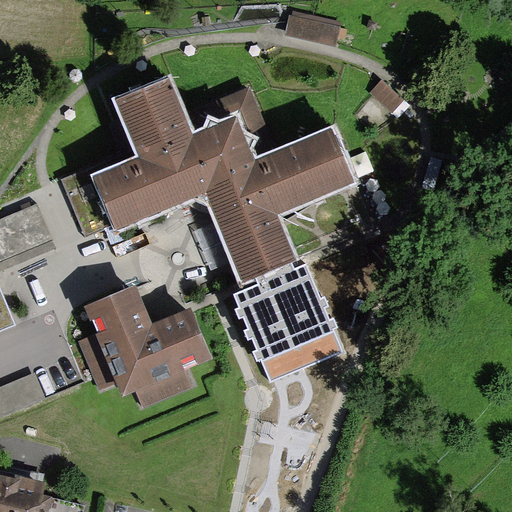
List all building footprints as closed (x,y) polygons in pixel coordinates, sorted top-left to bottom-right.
[(337,31),(289,19),(285,34),(334,46),(337,31)] [(140,161),(79,187),(99,235),(207,189),(248,286),(240,289),(263,343),(322,318),(276,211),(347,181),(326,132),(279,152),(254,93),(178,125),(160,83),(115,102),(140,161)] [(401,108),(377,85),(368,95),(391,118),(401,108)] [(34,208),(0,222),(0,268),(51,246),(34,208)] [(140,297),(89,320),(103,350),(92,355),(107,386),(120,380),(128,398),(148,389),(157,408),(205,385),(200,373),(217,365),(194,316),(157,334),(140,297)] [(0,331),(10,327),(0,302),(0,331)] [(33,378),(0,391),(0,419),(43,402),(33,378)] [(35,511),(40,492),(0,482),(0,511),(35,511)] [(75,511),(77,507),(48,501),(45,511),(75,511)]
